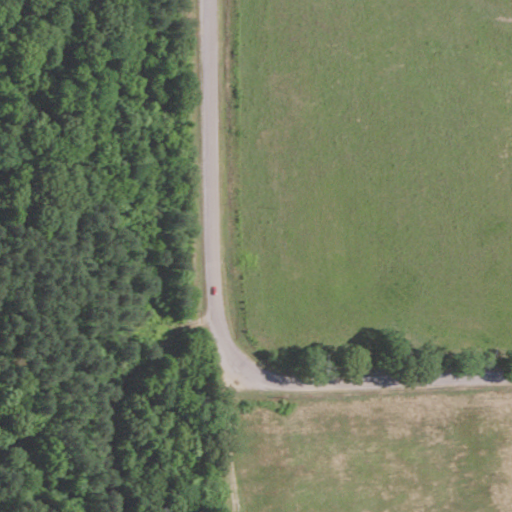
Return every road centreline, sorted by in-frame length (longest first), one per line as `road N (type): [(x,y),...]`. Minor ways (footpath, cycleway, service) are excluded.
road 1 (residential): [(224,0),(235,358),(231,511)]
road 2 (residential): [(511,376),(281,377),(235,358)]
